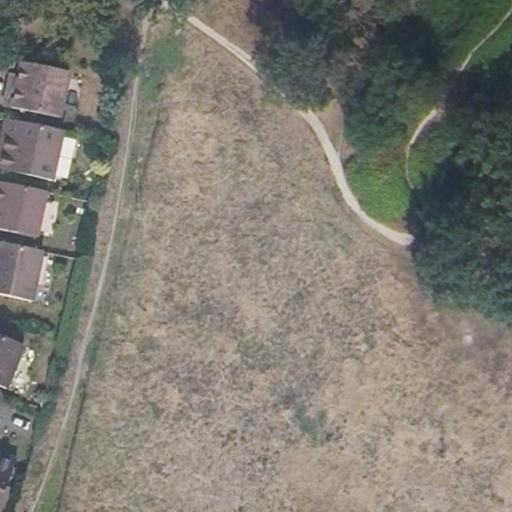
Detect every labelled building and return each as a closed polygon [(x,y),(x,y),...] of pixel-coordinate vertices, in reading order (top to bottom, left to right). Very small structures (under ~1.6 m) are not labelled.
[(54,115),(64,69),(17,59),(14,75),(6,73),(0,102),(54,115)] [(0,167),(48,178),(57,129),(1,118),(0,123),(0,167)] [(0,228),(32,236),(42,191),(0,181),(0,228)] [(0,292),(29,299),(39,250),(0,241),(0,292)] [(19,343),(0,335),(0,385),(2,387),(19,343)] [(0,488),(11,459),(0,454),(0,488)]
